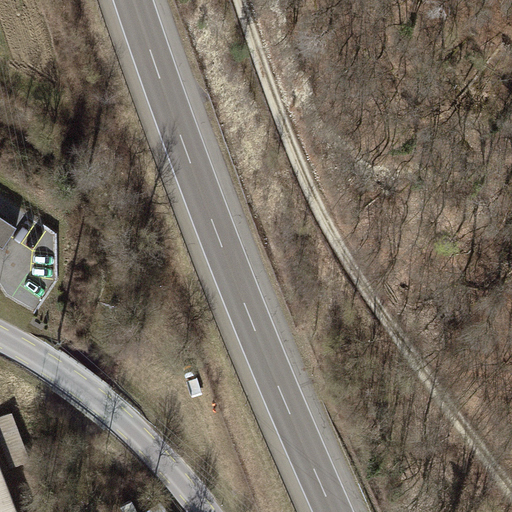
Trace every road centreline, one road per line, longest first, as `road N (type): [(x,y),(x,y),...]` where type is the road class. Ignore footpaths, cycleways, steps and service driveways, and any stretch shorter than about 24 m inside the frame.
road 1 (track): [(511,499),(349,265),(259,62),(243,0)]
road 2 (trunk): [(135,0),(257,332),(334,511)]
road 3 (primary): [(212,511),(127,414),(0,331)]
